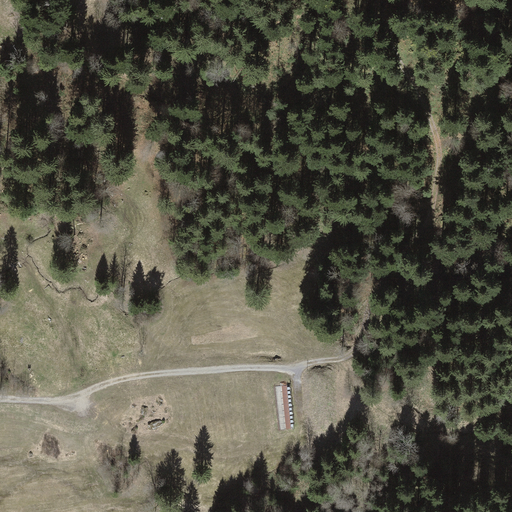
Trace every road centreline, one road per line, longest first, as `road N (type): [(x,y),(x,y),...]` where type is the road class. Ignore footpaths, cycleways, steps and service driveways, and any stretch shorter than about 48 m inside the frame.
road 1 (track): [(0,404),(62,404),(124,380),(331,360),(357,350),(372,301)]
road 2 (track): [(414,0),(389,22),(391,42),(439,139),(438,198),(431,227),(393,264),(372,301)]
